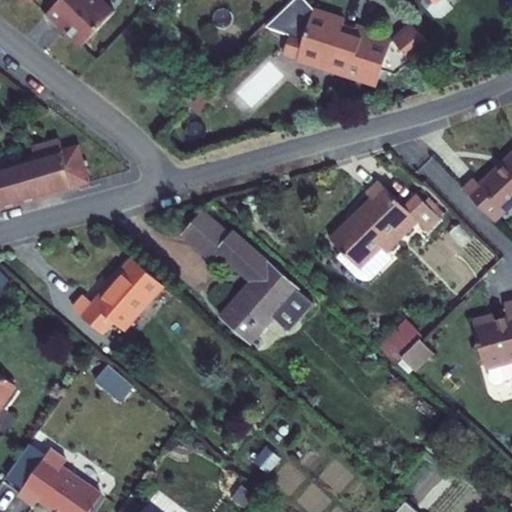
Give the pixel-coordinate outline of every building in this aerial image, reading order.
[(99,0),(60,0),(47,15),(60,27),(61,25),(83,46),(114,13),(99,0)] [(435,0),(429,6),(436,14),(443,14),(454,4),(450,0),(435,0)] [(349,15),(318,5),(306,46),(330,57),(336,63),(344,66),(351,71),(359,73),(361,69),(375,70),(380,71),(385,70),(396,35),(381,30),(381,28),(360,21),(358,27),(346,24),(349,15)] [(434,41),(414,19),(396,35),(412,53),(416,57),(434,41)] [(298,20),(292,41),(306,46),(312,23),(298,20)] [(412,53),(396,35),(387,64),(403,68),(412,59),(409,56),(412,53)] [(330,57),(306,46),(302,56),(311,59),(382,82),(385,70),(380,71),(375,70),(361,69),(359,73),(351,71),(344,66),(336,63),(330,57)] [(32,142),(0,150),(0,207),(91,181),(79,145),(64,148),(61,138),(33,147),(32,142)] [(511,153),(477,184),(473,180),(462,190),(494,222),(511,205),(511,153)] [(383,252),(416,220),(402,206),(377,181),(364,194),(369,199),(350,219),(351,221),(344,227),(341,227),(328,241),(335,247),(323,259),(343,279),(350,281),(357,282),(366,273),(354,260),(367,248),(377,258),(383,252)] [(416,191),(402,206),(416,220),(426,230),(440,215),(416,191)] [(289,332),(313,304),(231,231),(226,235),(201,213),(182,234),(211,258),(217,251),(250,281),(222,315),(251,340),(272,317),(289,332)] [(354,260),(366,273),(379,260),(377,258),(367,248),(354,260)] [(124,330),(163,285),(132,257),(92,302),(82,294),(71,306),(103,333),(114,321),(124,330)] [(491,314),(469,320),(476,344),(472,348),(476,360),(481,362),(483,368),(487,367),(511,359),(511,299),(501,303),(504,315),(492,319),(491,314)] [(393,355),(416,335),(404,322),(382,342),(393,355)] [(431,351),(418,339),(399,357),(412,370),(431,351)] [(511,359),(487,367),(488,370),(486,374),(487,378),(490,382),(495,383),(500,381),(503,378),(511,375),(511,359)] [(0,404),(14,385),(0,374),(0,404)] [(466,431),(456,422),(447,432),(457,442),(466,431)] [(51,450),(19,495),(34,507),(39,500),(54,511),(90,511),(101,497),(63,468),(67,463),(51,450)]
